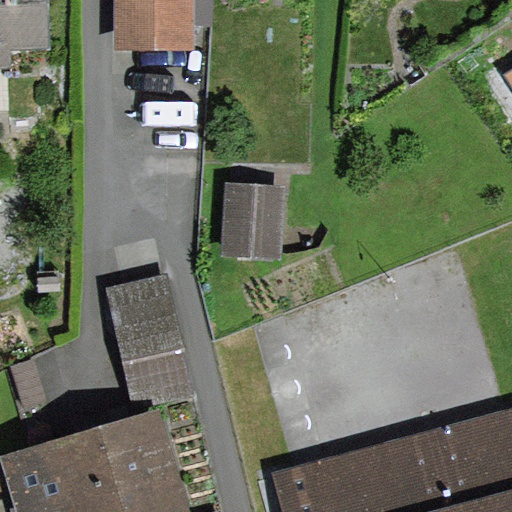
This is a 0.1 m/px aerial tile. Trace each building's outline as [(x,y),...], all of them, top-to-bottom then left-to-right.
[(50,50),(48,0),(0,0),(0,40),(6,40),(6,51),(50,50)] [(210,20),(211,0),(129,0),(130,37),(179,36),(179,20),(210,20)] [(280,194),(229,191),(225,251),(276,254),(280,194)] [(170,287),(114,299),(137,404),(194,392),(170,287)] [(44,396),(34,363),(14,369),(23,402),(44,396)] [(511,511),(511,401),(504,404),(291,462),(272,467),(283,511),(511,511)] [(130,436),(123,412),(95,420),(102,444),(16,469),(26,505),(14,509),(14,511),(161,511),(175,508),(152,430),(130,436)]
